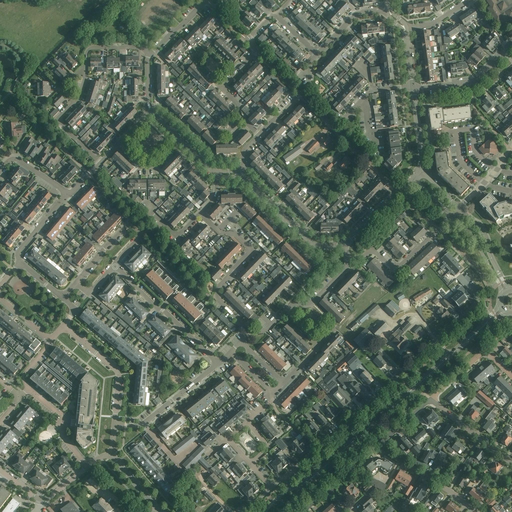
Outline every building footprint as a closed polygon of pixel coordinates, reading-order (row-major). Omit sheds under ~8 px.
[(258,3),(258,2),(255,0),(252,0),(249,4),(254,8),(251,11),(259,18),(264,12),(260,9),(262,7),(262,6),(258,3)] [(260,0),(261,0),(270,9),(275,4),(271,0),(260,0)] [(339,0),(337,3),(345,12),(349,8),(347,6),(350,4),(345,0),(339,0)] [(511,0),(485,0),(486,0),(490,7),(487,9),(497,23),(499,21),(503,27),(510,23),(508,20),(511,17),(511,0)] [(245,14),(246,11),(239,4),(236,2),(232,7),(236,10),(236,9),(243,15),(245,14)] [(335,10),(342,16),(345,12),(337,3),(334,6),(337,8),(335,10)] [(298,8),(296,10),(295,10),(289,16),(293,20),(299,14),(297,12),(299,9),(298,8)] [(327,10),(329,12),(338,20),(342,16),(335,10),(333,13),(329,9),(327,10)] [(473,9),(468,12),(473,20),(478,17),(480,21),(483,19),(479,12),(476,14),(473,9)] [(247,16),(243,21),(250,28),(254,23),(249,18),(251,16),(247,11),(246,11),(245,14),(247,16)] [(299,14),(293,20),(297,24),(306,16),(302,12),(299,14)] [(327,14),(330,16),(327,18),(334,24),(338,20),(329,12),(327,14)] [(463,14),(469,23),(473,20),(468,12),(463,14)] [(470,25),(469,23),(463,14),(460,17),(461,18),(459,18),(464,26),(465,25),(467,28),(470,25)] [(205,20),(206,21),(212,26),(216,22),(218,24),(220,22),(215,17),(213,19),(210,16),(205,20)] [(297,24),(302,28),(308,22),(305,19),(308,17),(306,16),(297,24)] [(208,30),(210,28),(213,31),(215,29),(212,26),(206,21),(202,25),(208,30)] [(310,24),(308,22),(302,28),(306,32),(314,23),(312,22),(310,24)] [(314,23),(306,32),(310,36),(316,29),(313,27),(317,23),(315,22),(314,23)] [(202,25),(198,29),(204,34),(207,37),(209,35),(206,32),(208,30),(202,25)] [(368,34),(366,25),(362,26),(362,27),(361,27),(361,30),(357,35),(361,39),(364,37),(362,35),(368,34)] [(452,25),(449,27),(454,36),(459,33),(454,25),(453,26),(452,25)] [(264,36),(268,33),(272,37),(279,30),(275,26),(270,31),(268,28),(262,34),(264,36)] [(192,31),(201,40),(203,37),(202,37),(204,34),(198,29),(197,27),(192,31)] [(454,36),(449,27),(446,29),(446,30),(445,31),(448,36),(446,37),(443,37),(444,44),(450,43),(453,42),(451,38),(454,36)] [(310,36),(314,40),(322,31),(320,29),(318,32),(316,29),(310,36)] [(283,33),(279,30),(272,37),(276,41),(283,33)] [(192,31),(188,35),(196,43),(197,44),(201,40),(192,31)] [(324,33),(322,31),(314,40),(318,44),(326,35),(324,33)] [(467,38),(466,36),(465,34),(463,32),(461,33),(465,40),(464,41),(466,44),(469,40),(467,38)] [(276,41),(280,44),(286,37),(283,33),(276,41)] [(478,33),(476,34),(471,39),(477,44),(479,46),(482,43),(477,38),(480,34),(478,33)] [(190,45),(192,43),(195,45),(196,43),(188,35),(184,39),(190,45)] [(348,39),(357,47),(359,50),(361,48),(356,44),(358,41),(352,35),(348,39)] [(487,40),(494,46),(498,41),(491,35),(487,40)] [(225,41),(222,37),(213,45),(217,49),(223,43),(225,41)] [(288,38),(286,37),(280,44),(278,47),(281,50),(284,48),(290,42),(287,39),(288,38)] [(180,38),(176,42),(185,52),(188,49),(185,46),(186,45),(180,38)] [(357,47),(348,39),(344,43),(350,49),(352,47),(355,49),(357,47)] [(494,46),(487,40),(482,45),(490,51),(494,46)] [(172,46),(180,55),(183,52),(184,53),(185,52),(176,42),(172,46)] [(287,52),(294,45),(293,43),(292,44),(290,42),(284,48),(287,52)] [(227,47),(223,43),(217,49),(221,53),(227,47)] [(348,52),(350,49),(344,43),(340,47),(351,57),(352,57),(352,56),(348,52)] [(476,52),(474,55),(473,55),(481,61),(485,56),(480,52),(482,49),(479,46),(477,44),(472,49),(476,52)] [(298,48),(294,45),(287,52),(291,56),(298,48)] [(168,51),(169,51),(177,59),(181,55),(180,55),(172,46),(168,51)] [(227,47),(221,53),(225,57),(231,51),(227,47)] [(340,47),(336,51),(343,57),(345,55),(351,60),(352,59),(351,57),(340,47)] [(302,52),(298,48),(291,56),(295,59),(302,52)] [(364,58),(369,54),(370,52),(368,50),(364,54),(362,56),(364,58)] [(170,61),(173,59),(176,62),(178,60),(177,59),(169,51),(165,56),(170,61)] [(235,54),(231,51),(225,57),(229,61),(235,54)] [(333,55),(341,64),(344,66),(345,64),(343,62),(340,60),(343,57),(336,51),(333,55)] [(303,64),(301,62),(306,56),(302,52),(295,59),(297,60),(294,63),(297,66),(296,66),(298,69),(303,64)] [(233,64),(239,58),(235,54),(229,61),(233,64)] [(476,66),(481,61),(473,55),(474,55),(473,54),(471,57),(467,55),(464,58),(467,62),(470,64),(472,62),(476,66)] [(69,55),(63,61),(59,57),(57,59),(58,61),(61,64),(64,67),(67,64),(72,69),(77,63),(69,55)] [(333,55),(329,59),(335,65),(337,63),(340,65),(341,64),(333,55)] [(126,58),(126,64),(126,66),(123,66),(123,73),(126,73),(126,71),(127,71),(129,68),(129,67),(132,67),(132,58),(132,56),(126,56),(126,58)] [(107,66),(104,66),(104,72),(107,72),(107,69),(113,69),(113,59),(113,57),(110,57),(110,58),(107,58),(107,66)] [(138,57),(132,58),(132,67),(136,67),(136,71),(142,71),(142,66),(138,66),(138,57)] [(61,64),(58,61),(55,59),(53,61),(59,67),(61,64)] [(91,67),(96,67),(96,70),(95,71),(95,72),(104,72),(104,66),(101,66),(101,59),(95,60),(95,59),(91,59),(91,67)] [(119,59),(113,59),(113,69),(120,69),(120,73),(123,73),(123,66),(120,66),(119,59)] [(325,63),(334,72),(335,70),(333,68),(335,65),(329,59),(325,63)] [(453,62),(449,63),(448,59),(445,60),(446,66),(450,66),(451,74),(453,74),(453,75),(457,75),(456,65),(455,61),(453,62)] [(456,65),(457,75),(461,74),(461,73),(462,73),(462,70),(466,70),(468,68),(465,62),(458,63),(459,64),(456,65)] [(252,67),(258,73),(260,75),(261,75),(263,73),(262,72),(264,70),(257,63),(252,67)] [(325,63),(321,67),(330,76),(334,72),(325,63)] [(191,75),(197,68),(193,64),(187,71),(191,75)] [(249,71),(254,77),(256,79),(260,75),(258,73),(252,67),(249,71)] [(321,67),(317,72),(322,76),(321,78),(328,85),(330,82),(327,79),(330,76),(321,67)] [(54,73),(62,80),(67,75),(59,68),(54,73)] [(191,75),(195,78),(201,72),(197,68),(191,75)] [(269,77),(272,74),(267,69),(264,72),(269,77)] [(254,77),(249,71),(245,75),(251,81),(252,83),(256,79),(254,77)] [(195,82),(197,84),(205,76),(201,72),(195,78),(192,81),(194,83),(195,82)] [(360,78),(358,80),(356,78),(354,80),(363,88),(367,84),(363,80),(365,78),(360,74),(358,76),(360,78)] [(241,79),(247,85),(251,81),(245,75),(241,79)] [(205,76),(197,84),(199,86),(197,87),(199,89),(202,86),(209,80),(205,76)] [(129,80),(129,86),(138,86),(138,80),(133,80),(133,77),(127,77),(127,80),(129,80)] [(91,81),(90,86),(98,89),(101,90),(102,84),(106,86),(107,83),(96,79),(95,82),(91,81)] [(241,79),(237,83),(243,89),(244,87),(247,90),(249,88),(246,85),(247,85),(241,79)] [(202,94),(205,96),(209,91),(207,89),(213,83),(209,80),(202,86),(199,89),(203,93),(202,94)] [(274,89),(275,90),(281,95),(285,91),(282,89),(285,87),(278,80),(275,82),(278,85),(274,89)] [(359,92),(363,88),(354,80),(352,82),(354,84),(352,86),(358,92),(359,92)] [(243,89),(237,83),(235,82),(231,86),(239,93),(238,94),(240,96),(243,93),(241,91),(243,89)] [(354,96),(358,92),(352,86),(350,88),(348,86),(347,86),(345,84),(344,86),(354,96)] [(184,89),(188,93),(190,91),(192,89),(190,87),(190,88),(189,87),(190,86),(189,85),(188,86),(187,86),(184,89)] [(354,96),(344,86),(342,88),(346,92),(344,94),(350,100),(354,96)] [(499,98),(500,99),(506,94),(499,86),(497,89),(495,88),(493,90),(493,92),(497,96),(495,97),(497,100),(499,98)] [(165,89),(157,89),(157,95),(157,97),(162,101),(165,99),(168,95),(165,95),(165,89)] [(271,94),(277,100),(281,95),(275,90),(271,94)] [(127,97),(126,97),(126,100),(133,100),(133,96),(138,96),(138,91),(129,91),(127,91),(127,97)] [(209,91),(205,96),(210,102),(218,95),(214,91),(211,94),(209,91)] [(336,94),(337,95),(346,104),(350,100),(344,94),(342,96),(338,92),(336,94)] [(267,98),(273,104),(277,100),(271,94),(267,98)] [(64,100),(59,95),(52,103),(57,108),(64,100)] [(164,103),(168,107),(176,99),(174,97),(173,99),(170,97),(171,96),(169,95),(168,95),(165,99),(167,101),(164,103)] [(214,102),(216,105),(222,98),(218,95),(210,102),(212,104),(214,102)] [(336,102),(343,109),(347,105),(346,104),(337,95),(335,97),(338,100),(336,102)] [(95,99),(86,97),(84,102),(89,103),(86,106),(90,111),(95,105),(97,100),(95,99)] [(491,111),(496,106),(488,97),(482,101),(491,111)] [(218,110),(226,102),(222,98),(216,105),(218,107),(216,109),(218,110)] [(273,104),(267,98),(263,102),(269,108),(273,104)] [(168,107),(172,111),(179,105),(177,103),(179,101),(177,99),(176,100),(176,99),(168,107)] [(207,106),(200,100),(198,103),(204,109),(207,106)] [(337,115),(343,109),(336,102),(334,105),(330,101),(326,105),(337,115)] [(221,110),(224,112),(230,106),(226,102),(218,110),(219,112),(221,110)] [(84,117),(90,111),(86,106),(83,103),(80,105),(76,109),(82,115),(84,117)] [(137,112),(134,109),(136,107),(133,104),(131,106),(127,110),(133,116),(137,112)] [(256,107),(254,110),(256,112),(262,117),(266,113),(257,104),(256,105),(256,107)] [(172,111),(177,115),(183,109),(179,105),(172,111)] [(472,119),(470,105),(439,109),(428,110),(429,114),(428,114),(428,117),(429,117),(430,124),(429,124),(429,127),(431,127),(431,131),(442,130),(441,123),(448,122),(448,123),(451,123),(451,122),(455,121),(455,122),(458,122),(457,121),(461,120),(462,121),(464,121),(464,120),(468,119),(468,120),(471,120),(471,119),(472,119)] [(497,108),(502,113),(505,110),(500,105),(497,108)] [(185,106),(183,109),(177,115),(181,119),(187,113),(185,111),(188,108),(185,106)] [(234,110),(230,106),(224,112),(226,114),(224,116),(226,119),(228,116),(234,110)] [(296,110),(302,116),(303,114),(306,116),(309,113),(311,115),(312,115),(312,114),(305,107),(303,109),(300,106),(296,110)] [(59,112),(56,109),(50,115),(53,118),(59,112)] [(82,115),(76,109),(72,113),(80,121),(82,119),(80,117),(82,115)] [(133,116),(127,110),(123,114),(130,121),(134,117),(133,116)] [(292,114),(298,120),(302,116),(296,110),(292,114)] [(262,117),(256,112),(252,116),(258,122),(262,117)] [(72,113),(69,117),(77,125),(80,121),(72,113)] [(128,123),(130,121),(123,114),(119,118),(126,124),(127,122),(128,123)] [(249,116),(249,117),(250,118),(248,120),(254,126),(258,122),(252,116),(250,114),(249,116)] [(292,114),(288,118),(294,124),(298,120),(292,114)] [(126,124),(119,118),(118,116),(114,120),(115,122),(122,128),(123,127),(124,128),(126,125),(125,125),(126,124)] [(191,126),(199,117),(197,116),(195,118),(193,116),(187,122),(191,126)] [(207,118),(211,122),(207,126),(209,128),(215,122),(209,116),(207,118)] [(69,117),(65,121),(73,128),(75,126),(77,127),(78,126),(77,125),(69,117)] [(191,126),(195,130),(201,124),(199,122),(201,120),(199,117),(191,126)] [(294,124),(288,118),(284,122),(289,128),(291,126),(293,128),(295,126),(293,124),(294,124)] [(110,124),(108,126),(112,130),(114,128),(118,132),(122,128),(115,122),(112,126),(110,124)] [(201,124),(195,130),(199,134),(205,128),(203,126),(206,124),(203,122),(201,124)] [(7,124),(8,126),(6,128),(8,129),(8,137),(17,137),(16,134),(22,133),(21,127),(16,127),(16,124),(7,124)] [(277,128),(275,129),(282,136),(286,132),(279,125),(276,127),(277,128)] [(108,131),(107,132),(105,130),(102,133),(104,135),(110,141),(114,137),(116,134),(112,130),(108,126),(106,128),(108,131)] [(511,132),(506,126),(504,128),(503,127),(500,129),(498,126),(496,128),(500,134),(502,132),(507,137),(510,134),(509,134),(511,132)] [(271,133),(279,141),(283,137),(282,136),(275,129),(271,133)] [(211,133),(210,134),(207,131),(202,136),(212,146),(214,148),(216,148),(216,154),(223,154),(223,156),(230,156),(230,154),(237,154),(237,147),(239,147),(241,145),(241,146),(251,136),(245,130),(243,133),(242,132),(231,143),(222,144),(211,133)] [(388,141),(389,146),(400,144),(398,131),(387,133),(388,138),(387,138),(387,141),(388,141)] [(296,138),(290,132),(287,135),(293,141),(296,138)] [(82,142),(89,135),(87,133),(80,139),(82,142)] [(271,133),(267,137),(275,145),(279,141),(271,133)] [(107,145),(110,141),(104,135),(100,139),(107,145)] [(320,141),(326,146),(332,140),(328,137),(326,138),(324,136),(320,141)] [(107,145),(100,139),(98,137),(95,140),(103,148),(107,145)] [(263,141),(269,147),(271,149),(275,145),(267,137),(263,141)] [(25,154),(27,156),(36,142),(34,140),(33,141),(28,138),(24,144),(27,145),(23,151),(25,153),(25,154)] [(99,153),(103,148),(95,140),(91,144),(90,143),(87,146),(92,151),(95,148),(99,153)] [(319,144),(316,140),(306,150),(310,153),(319,144)] [(498,152),(499,149),(490,140),(479,149),(484,155),(485,154),(493,154),(494,156),(498,152)] [(36,142),(27,156),(30,157),(30,156),(33,158),(37,152),(40,154),(43,148),(38,144),(39,144),(36,142)] [(306,145),(304,142),(282,157),(287,163),(303,151),(301,148),(306,145)] [(390,157),(401,161),(402,160),(402,159),(402,158),(400,144),(389,146),(389,151),(388,151),(389,154),(390,154),(390,157)] [(44,165),(49,157),(46,155),(49,151),(44,147),(40,154),(43,156),(38,162),(44,165)] [(436,152),(435,152),(434,153),(437,172),(437,174),(438,174),(438,175),(439,176),(440,177),(461,197),(471,186),(451,166),(449,151),(448,150),(447,150),(446,150),(445,150),(444,150),(442,150),(441,150),(440,150),(439,150),(438,151),(437,151),(436,152)] [(258,157),(260,155),(256,151),(250,157),(253,161),(258,157)] [(113,161),(115,163),(121,157),(117,153),(110,160),(112,162),(113,161)] [(52,159),(49,157),(44,165),(49,169),(53,163),(56,165),(61,158),(55,154),(52,159)] [(173,158),(180,164),(184,160),(178,154),(173,158)] [(115,163),(119,167),(125,161),(121,157),(115,163)] [(258,157),(253,161),(250,165),(254,169),(260,162),(262,161),(258,157)] [(336,168),(338,165),(343,170),(347,166),(347,167),(352,162),(346,157),(342,161),(342,162),(341,162),(339,160),(333,166),(336,168)] [(401,161),(390,157),(388,159),(387,158),(385,160),(386,161),(382,165),(390,173),(400,163),(401,162),(401,161)] [(180,164),(173,158),(169,162),(176,168),(180,164)] [(68,170),(74,176),(76,174),(78,172),(76,170),(78,168),(71,160),(68,162),(72,166),(68,170)] [(333,166),(328,160),(323,165),(325,167),(324,169),(327,172),(333,166)] [(119,167),(123,171),(130,165),(125,161),(119,167)] [(176,168),(169,162),(166,166),(172,172),(176,168)] [(260,162),(254,169),(258,172),(264,166),(260,162)] [(311,171),(314,168),(316,171),(322,166),(319,162),(313,167),(308,171),(310,173),(312,172),(311,171)] [(134,169),(130,165),(123,171),(128,175),(134,169)] [(172,172),(166,166),(161,170),(168,176),(172,172)] [(258,172),(261,176),(262,176),(268,170),(264,166),(258,172)] [(16,168),(12,172),(20,179),(22,176),(28,177),(30,173),(21,167),(19,170),(16,168)] [(369,168),(362,175),(365,177),(368,174),(373,179),(376,176),(369,168)] [(74,176),(68,170),(63,174),(70,180),(74,176)] [(262,176),(261,176),(261,177),(264,180),(264,179),(265,180),(272,174),(268,170),(262,176)] [(20,179),(12,172),(11,173),(10,173),(9,174),(10,175),(8,177),(11,180),(10,182),(16,188),(18,185),(17,184),(20,179)] [(62,172),(57,177),(66,185),(68,183),(67,182),(70,180),(63,174),(62,172)] [(185,178),(190,182),(196,176),(192,172),(185,178)] [(272,174),(265,180),(269,184),(276,178),(272,174)] [(190,182),(194,186),(200,180),(196,176),(190,182)] [(288,186),(294,180),(291,177),(285,184),(288,186)] [(276,178),(269,184),(273,188),(279,181),(276,178)] [(123,185),(116,179),(112,183),(119,189),(123,185)] [(196,189),(198,190),(204,184),(200,180),(194,186),(192,188),(194,191),(196,189)] [(376,180),(375,182),(373,181),(371,183),(378,190),(383,186),(376,180)] [(130,188),(130,190),(130,193),(132,193),(132,190),(135,190),(135,181),(127,181),(127,188),(130,188)] [(279,181),(273,188),(277,191),(283,185),(279,181)] [(4,182),(0,186),(7,193),(11,189),(16,193),(19,191),(11,185),(9,187),(4,182)] [(294,191),(295,190),(300,185),(297,183),(291,189),(294,191)] [(375,194),(378,190),(371,183),(369,185),(370,186),(368,188),(375,194)] [(199,197),(205,191),(208,188),(204,184),(198,190),(200,192),(197,195),(199,197)] [(7,193),(0,186),(0,194),(2,196),(0,198),(6,204),(8,201),(4,197),(7,193)] [(88,188),(87,190),(94,197),(97,195),(100,197),(102,194),(100,192),(99,193),(92,186),(89,189),(88,188)] [(350,186),(348,189),(354,195),(354,194),(355,196),(358,193),(350,186)] [(371,199),(375,194),(368,188),(367,190),(365,189),(363,191),(371,199)] [(41,195),(48,202),(50,200),(49,199),(52,196),(43,189),(41,192),(42,194),(41,195)] [(288,202),(289,203),(295,197),(298,194),(295,190),(294,191),(291,189),(289,191),(291,193),(285,199),(284,200),(287,203),(288,202)] [(352,197),(354,195),(348,189),(346,191),(352,197)] [(94,197),(87,190),(85,192),(86,193),(83,195),(93,204),(94,203),(91,200),(94,197)] [(205,191),(199,197),(203,201),(209,195),(205,191)] [(361,193),(363,194),(360,197),(367,203),(371,199),(363,191),(361,193)] [(223,211),(228,206),(228,203),(230,203),(230,207),(233,207),(233,202),(235,202),(235,206),(240,211),(241,210),(245,214),(244,215),(246,217),(247,216),(251,219),(256,214),(246,204),(244,203),(242,203),(242,196),(235,196),(235,194),(228,195),(228,196),(221,196),(221,203),(219,203),(218,205),(217,204),(207,214),(213,220),(217,216),(218,217),(220,215),(219,214),(223,210),(223,211)] [(47,203),(48,202),(41,195),(39,197),(37,196),(35,198),(44,206),(46,203),(47,203)] [(80,197),(78,198),(86,206),(89,203),(93,207),(94,206),(93,204),(83,195),(81,198),(80,197)] [(42,208),(44,206),(35,198),(33,196),(31,199),(33,201),(35,203),(33,204),(41,211),(42,209),(42,208)] [(289,203),(290,204),(290,205),(292,208),(299,201),(295,197),(289,203)] [(86,206),(78,198),(77,200),(77,201),(75,204),(84,213),(86,211),(83,209),(86,206)] [(183,205),(189,211),(193,207),(184,198),(183,200),(185,203),(183,205)] [(356,201),(355,202),(350,198),(348,201),(350,203),(359,212),(363,208),(362,207),(356,201)] [(15,199),(11,205),(14,208),(19,201),(15,199)] [(292,208),(296,211),(303,204),(301,203),(303,201),(301,199),(299,201),(292,208)] [(323,199),(319,203),(320,203),(321,205),(323,203),(325,205),(318,213),(320,215),(329,206),(323,200),(324,199),(323,199)] [(511,199),(510,199),(510,201),(511,201),(511,204),(505,205),(498,207),(493,201),(490,203),(487,206),(485,208),(486,210),(485,211),(496,223),(499,220),(498,219),(503,216),(503,217),(511,216),(511,215),(511,214),(511,199)] [(26,206),(28,208),(36,215),(39,212),(41,211),(33,204),(32,206),(29,205),(27,203),(26,206)] [(355,216),(359,212),(350,203),(348,205),(350,207),(348,209),(355,216)] [(303,204),(296,211),(300,215),(301,214),(307,208),(303,204)] [(179,209),(185,215),(189,211),(183,205),(179,209)] [(65,209),(63,211),(72,218),(74,215),(77,218),(78,216),(76,214),(68,207),(66,210),(65,209)] [(116,213),(113,215),(121,223),(122,221),(121,220),(124,218),(117,211),(119,209),(117,207),(116,207),(113,210),(116,213)] [(34,218),(36,215),(28,208),(24,212),(33,220),(34,218)] [(301,214),(305,218),(311,212),(307,208),(301,214)] [(11,209),(9,212),(11,213),(16,218),(19,215),(11,209)] [(179,209),(175,213),(181,219),(185,215),(179,209)] [(351,220),(355,216),(348,209),(344,213),(350,219),(351,220)] [(336,218),(340,222),(341,223),(343,221),(346,224),(350,219),(344,213),(341,210),(338,214),(336,212),(335,214),(336,218)] [(72,218),(63,211),(62,213),(63,214),(61,217),(71,225),(72,224),(69,221),(72,218)] [(171,217),(177,223),(181,219),(175,213),(173,211),(171,213),(173,215),(171,217)] [(31,222),(33,220),(24,212),(20,217),(25,221),(28,224),(31,221),(31,222)] [(311,212),(305,218),(309,222),(315,216),(311,212)] [(119,225),(121,223),(113,215),(110,218),(107,216),(106,217),(116,226),(118,224),(119,225)] [(253,221),(257,225),(263,219),(261,217),(260,219),(258,216),(253,221)] [(57,219),(56,221),(64,227),(67,224),(69,227),(71,225),(61,217),(58,219),(57,219)] [(113,229),(116,226),(106,217),(105,219),(107,221),(105,224),(112,232),(114,230),(113,229)] [(165,219),(167,221),(173,228),(177,223),(171,217),(169,219),(167,217),(165,219)] [(14,228),(21,234),(23,232),(22,232),(25,229),(21,226),(19,224),(21,222),(16,218),(14,221),(15,222),(14,224),(15,226),(14,228)] [(337,223),(331,223),(331,232),(337,232),(337,226),(339,226),(341,223),(340,222),(336,218),(334,220),(337,223)] [(257,225),(261,229),(266,224),(264,222),(265,221),(263,219),(257,225)] [(64,227),(56,221),(54,222),(55,223),(53,226),(63,234),(64,233),(61,231),(64,227)] [(421,237),(426,232),(423,229),(425,228),(419,221),(417,223),(420,226),(417,229),(416,228),(414,229),(421,237)] [(99,230),(96,233),(104,240),(106,238),(105,238),(107,235),(98,226),(96,224),(94,225),(99,230)] [(98,226),(107,235),(110,233),(112,232),(105,224),(102,227),(99,225),(98,226)] [(261,229),(265,233),(271,227),(269,225),(268,226),(266,224),(261,229)] [(211,235),(209,233),(211,231),(205,225),(201,229),(207,235),(209,237),(211,235)] [(50,228),(48,230),(56,237),(59,234),(62,236),(63,234),(53,226),(51,229),(50,228)] [(273,229),(271,227),(265,233),(269,237),(274,232),(272,230),(273,229)] [(20,236),(21,234),(14,228),(12,229),(10,228),(8,231),(17,238),(19,235),(20,236)] [(395,237),(401,230),(399,228),(392,235),(395,237)] [(203,239),(207,235),(201,229),(197,233),(203,239)] [(413,239),(416,242),(421,237),(414,229),(412,231),(414,232),(410,235),(407,232),(405,234),(411,240),(413,239)] [(56,237),(48,230),(46,232),(47,232),(45,235),(52,241),(51,243),(54,245),(56,242),(54,240),(56,237)] [(14,241),(17,238),(8,231),(6,233),(7,235),(6,237),(13,243),(15,241),(14,241)] [(269,237),(274,241),(279,235),(278,233),(277,235),(274,232),(269,237)] [(102,242),(104,240),(96,233),(93,235),(91,233),(87,236),(90,239),(92,237),(99,244),(101,241),(102,242)] [(193,237),(199,243),(203,239),(197,233),(193,237)] [(209,244),(217,236),(216,234),(207,242),(209,244)] [(279,235),(274,241),(278,245),(283,240),(280,238),(281,237),(279,235)] [(12,245),(13,243),(6,237),(4,238),(2,237),(0,240),(9,247),(11,244),(12,245)] [(199,243),(193,237),(189,241),(192,245),(195,247),(199,243)] [(83,247),(92,254),(93,252),(92,251),(95,248),(87,242),(89,240),(86,238),(83,241),(86,244),(83,247)] [(189,241),(186,238),(182,242),(190,250),(192,248),(190,246),(192,245),(189,241)] [(390,250),(398,243),(393,238),(386,246),(390,250),(389,250),(390,251),(391,250),(390,250)] [(190,250),(182,242),(178,247),(184,253),(186,251),(188,252),(190,250)] [(232,247),(238,253),(239,252),(238,251),(241,248),(236,243),(232,247)] [(281,248),(285,252),(291,247),(289,245),(288,246),(286,243),(281,248)] [(390,250),(391,250),(394,254),(394,255),(402,247),(398,243),(390,250)] [(431,245),(429,248),(428,248),(435,255),(437,257),(439,256),(437,254),(440,251),(433,243),(431,245)] [(76,256),(84,263),(86,261),(85,260),(87,257),(77,249),(75,247),(74,249),(78,253),(76,256)] [(77,249),(87,257),(89,255),(90,256),(92,254),(83,247),(81,250),(78,248),(77,249)] [(238,253),(232,247),(228,251),(233,256),(235,254),(236,255),(238,253)] [(291,247),(285,252),(289,256),(294,252),(292,249),(292,248),(291,247)] [(404,249),(402,247),(394,255),(395,256),(396,256),(396,257),(399,260),(407,252),(406,251),(408,250),(406,248),(404,249)] [(437,257),(435,255),(428,248),(429,248),(428,247),(426,249),(427,249),(424,252),(431,259),(434,256),(436,258),(437,257)] [(211,248),(209,250),(205,255),(207,257),(213,250),(211,248)] [(142,249),(127,264),(135,272),(150,256),(142,249)] [(32,261),(38,254),(34,250),(31,253),(31,252),(28,255),(29,256),(28,258),(32,261)] [(233,256),(228,251),(224,256),(230,262),(231,260),(230,259),(233,256)] [(259,254),(257,256),(263,262),(267,258),(262,252),(260,255),(259,254)] [(289,256),(293,260),(299,255),(297,253),(296,254),(294,252),(289,256)] [(421,254),(419,255),(426,263),(429,265),(430,264),(428,262),(431,259),(424,252),(421,254)] [(448,253),(441,259),(444,262),(442,263),(444,265),(444,266),(453,258),(448,253)] [(38,254),(32,261),(36,265),(42,257),(38,254)] [(272,256),(276,261),(278,263),(280,261),(276,256),(274,254),(272,256)] [(299,255),(293,260),(297,264),(302,259),(300,257),(301,256),(299,255)] [(429,265),(426,263),(419,255),(418,257),(415,260),(422,267),(425,264),(427,267),(429,265)] [(71,264),(72,261),(79,267),(81,264),(82,265),(84,263),(76,256),(73,259),(70,257),(67,261),(71,264)] [(230,262),(224,256),(220,260),(225,265),(227,262),(228,263),(230,262)] [(254,261),(259,266),(263,262),(257,256),(255,258),(256,259),(254,261)] [(36,265),(40,268),(47,260),(42,257),(36,265)] [(197,262),(195,264),(197,267),(204,260),(202,258),(198,262),(198,261),(197,262)] [(376,260),(374,258),(367,266),(370,269),(368,271),(369,273),(378,263),(376,261),(376,260)] [(453,258),(444,266),(446,267),(449,271),(458,264),(457,263),(458,263),(456,260),(455,261),(453,258)] [(297,264),(301,268),(307,263),(305,261),(304,262),(302,259),(297,264)] [(44,272),(51,264),(47,260),(40,268),(44,272)] [(225,265),(220,260),(216,264),(222,270),(223,268),(222,267),(225,265)] [(410,264),(411,264),(418,271),(420,274),(421,272),(419,270),(422,267),(415,260),(413,262),(412,262),(410,264)] [(251,262),(249,264),(255,270),(259,266),(254,261),(252,263),(251,262)] [(309,264),(307,263),(301,268),(306,272),(310,268),(308,265),(309,264)] [(378,263),(369,273),(371,270),(374,273),(372,275),(373,277),(382,267),(380,265),(380,264),(378,263)] [(51,264),(44,272),(48,275),(55,267),(51,264)] [(246,269),(251,274),(255,270),(249,264),(248,266),(249,267),(246,269)] [(420,274),(418,271),(411,264),(408,266),(406,268),(413,276),(416,273),(419,275),(420,274)] [(458,264),(449,271),(451,273),(454,276),(456,275),(463,269),(458,264)] [(55,267),(48,275),(53,279),(59,271),(55,267)] [(380,279),(387,271),(385,269),(385,270),(382,267),(373,277),(375,278),(377,276),(380,279)] [(213,272),(219,278),(221,277),(220,276),(222,273),(217,268),(213,272)] [(186,316),(192,321),(190,323),(192,324),(194,323),(197,325),(204,318),(198,313),(203,308),(199,304),(194,309),(190,304),(195,299),(191,295),(186,301),(181,296),(186,291),(184,289),(179,294),(175,290),(178,287),(176,285),(171,290),(167,286),(172,281),(168,277),(163,282),(158,277),(163,272),(159,269),(154,274),(152,271),(143,280),(144,282),(146,280),(151,286),(150,287),(153,290),(155,289),(160,294),(158,296),(162,299),(163,297),(166,300),(169,297),(173,301),(172,302),(175,304),(173,306),(176,309),(178,307),(183,313),(182,314),(185,317),(186,316)] [(243,270),(241,272),(247,278),(251,274),(246,269),(244,271),(243,270)] [(350,274),(356,280),(360,275),(355,270),(353,273),(352,272),(350,274)] [(59,271),(53,279),(57,282),(63,274),(59,271)] [(389,273),(387,271),(380,279),(383,282),(381,284),(382,285),(391,276),(388,273),(389,273)] [(219,278),(213,272),(209,277),(214,282),(216,279),(217,280),(219,278)] [(247,278),(241,272),(240,274),(241,275),(238,277),(243,282),(247,278)] [(63,274),(57,282),(61,286),(62,285),(63,285),(64,285),(65,285),(66,285),(66,284),(67,283),(67,282),(66,281),(66,280),(67,278),(63,274)] [(352,284),(356,280),(350,274),(348,275),(349,277),(347,279),(352,284)] [(287,276),(282,280),(288,286),(290,284),(289,283),(291,281),(287,276)] [(383,286),(385,284),(388,287),(396,280),(394,278),(391,276),(382,285),(383,286)] [(124,286),(116,279),(101,296),(109,302),(124,286)] [(348,288),(352,284),(347,279),(345,281),(344,280),(342,282),(348,288)] [(287,288),(288,286),(282,280),(278,284),(283,289),(286,287),(287,288)] [(344,292),(348,288),(342,282),(341,284),(342,285),(339,287),(344,292)] [(281,291),(283,289),(278,284),(274,288),(280,294),(282,293),(281,291)] [(461,286),(454,293),(463,303),(467,299),(462,293),(465,291),(461,286)] [(340,296),(344,292),(339,287),(337,290),(336,289),(334,290),(340,296)] [(279,296),(280,294),(274,288),(270,293),(275,298),(278,295),(279,296)] [(72,297),(74,295),(79,300),(82,298),(76,293),(75,294),(73,291),(69,295),(72,297)] [(225,299),(227,301),(233,295),(229,291),(224,296),(226,298),(225,299)] [(416,302),(425,296),(423,292),(413,298),(416,302)] [(270,293),(266,297),(272,302),(274,301),(273,300),(275,298),(270,293)] [(399,301),(405,298),(402,293),(399,295),(399,294),(396,295),(397,296),(396,297),(399,301)] [(454,293),(447,299),(451,303),(453,301),(458,307),(463,303),(454,293)] [(237,298),(233,295),(227,301),(229,302),(230,301),(232,304),(239,297),(239,296),(237,298)] [(239,297),(232,304),(234,306),(233,307),(235,309),(241,303),(243,301),(239,297)] [(272,302),(266,297),(262,301),(267,306),(270,303),(271,304),(272,302)] [(130,309),(137,302),(133,298),(130,301),(128,299),(123,303),(130,309)] [(322,308),(327,303),(323,299),(317,305),(319,307),(320,306),(322,308)] [(450,306),(444,299),(441,302),(447,309),(450,306)] [(383,309),(392,318),(401,309),(392,301),(383,309)] [(137,302),(130,309),(133,313),(140,306),(137,302)] [(241,303),(235,309),(237,310),(238,309),(240,312),(245,307),(241,303)] [(327,303),(322,308),(325,310),(324,311),(326,313),(331,307),(327,303)] [(358,320),(361,324),(380,308),(376,303),(358,320)] [(137,317),(144,310),(140,306),(133,313),(137,317)] [(245,307),(240,312),(242,314),(242,315),(243,317),(249,311),(245,307)] [(331,307),(326,313),(327,315),(328,314),(331,316),(335,311),(331,307)] [(438,314),(438,315),(443,320),(449,314),(444,309),(443,310),(441,307),(436,312),(438,314)] [(80,318),(85,322),(91,314),(93,313),(88,308),(85,312),(84,311),(81,315),(82,316),(80,318)] [(144,310),(137,317),(141,321),(140,322),(141,323),(142,324),(144,323),(143,323),(148,318),(146,316),(148,314),(144,310)] [(249,311),(243,317),(245,318),(246,317),(248,320),(253,315),(249,311)] [(334,321),(340,315),(335,311),(331,316),(333,318),(332,319),(334,321)] [(5,314),(4,313),(0,317),(0,323),(2,325),(9,316),(5,314)] [(91,314),(85,322),(90,325),(96,318),(91,314)] [(340,315),(334,321),(335,323),(336,322),(339,324),(344,319),(340,315)] [(12,319),(9,316),(2,325),(6,329),(13,321),(11,320),(12,319)] [(143,323),(144,323),(146,325),(148,323),(152,327),(159,319),(155,316),(150,320),(148,318),(143,323)] [(90,325),(94,329),(101,322),(96,318),(90,325)] [(163,323),(159,319),(152,327),(156,330),(163,323)] [(204,332),(212,324),(208,320),(205,323),(200,328),(204,332)] [(14,322),(13,321),(6,329),(9,331),(7,333),(9,334),(18,324),(14,321),(14,322)] [(377,338),(388,327),(382,321),(371,332),(377,338)] [(407,321),(400,328),(404,332),(411,325),(407,321)] [(101,322),(94,329),(99,333),(105,325),(101,322)] [(349,328),(352,331),(359,325),(356,322),(349,328)] [(163,323),(156,330),(160,334),(166,327),(163,323)] [(18,324),(9,334),(11,336),(13,334),(16,336),(22,329),(20,327),(21,327),(18,324)] [(217,328),(212,324),(204,332),(204,333),(203,333),(206,336),(207,335),(208,337),(217,328)] [(99,333),(103,337),(110,329),(105,325),(99,333)] [(282,330),(286,335),(292,329),(290,327),(289,328),(287,326),(282,330)] [(166,327),(160,334),(163,338),(159,343),(161,345),(169,337),(167,335),(171,331),(166,327)] [(208,337),(213,341),(221,332),(217,328),(208,337)] [(360,349),(373,336),(366,328),(353,341),(360,349)] [(395,338),(404,347),(405,346),(407,343),(401,337),(401,338),(400,337),(404,332),(400,328),(399,328),(394,333),(398,336),(395,338)] [(23,330),(22,329),(16,336),(18,338),(16,340),(18,342),(19,342),(27,332),(24,329),(23,330)] [(103,337),(108,341),(114,333),(110,329),(103,337)] [(292,329),(286,335),(290,338),(295,334),(292,331),(293,330),(292,329)] [(25,344),(31,336),(30,335),(27,332),(19,342),(21,344),(22,342),(25,344)] [(225,337),(221,332),(213,341),(217,345),(225,337)] [(395,338),(398,336),(394,333),(393,332),(390,334),(392,336),(389,338),(392,342),(394,344),(400,350),(402,348),(404,347),(395,338)] [(108,341),(113,345),(119,337),(114,333),(108,341)] [(290,338),(294,343),(300,337),(298,335),(297,336),(295,334),(290,338)] [(344,342),(342,340),(337,335),(334,337),(334,336),(332,338),(338,344),(340,346),(344,342)] [(25,344),(29,348),(36,340),(33,337),(32,337),(31,336),(25,344)] [(175,350),(182,342),(178,338),(177,338),(174,336),(165,345),(170,351),(173,348),(175,350)] [(113,345),(117,349),(124,341),(119,337),(113,345)] [(296,349),(298,347),(303,342),(301,339),(301,338),(300,337),(294,343),(292,345),(296,349)] [(334,348),(338,344),(332,338),(330,340),(331,341),(329,343),(334,348)] [(36,340),(29,348),(34,352),(33,352),(35,354),(41,348),(38,346),(41,344),(36,340)] [(117,349),(122,352),(128,345),(124,341),(117,349)] [(354,348),(347,341),(344,344),(348,348),(350,347),(352,350),(354,348)] [(182,342),(175,350),(180,354),(187,347),(182,342)] [(298,347),(302,351),(308,345),(306,343),(305,344),(303,342),(298,347)] [(336,350),(334,348),(329,343),(327,346),(326,345),(324,346),(330,352),(332,354),(336,350)] [(258,351),(262,356),(272,346),(270,345),(268,347),(265,344),(258,351)] [(273,344),(272,346),(262,356),(266,360),(273,353),(270,350),(275,346),(273,344)] [(128,345),(122,352),(126,356),(133,349),(133,348),(128,345)] [(310,346),(308,345),(302,351),(306,355),(311,350),(309,347),(310,346)] [(326,356),(330,352),(324,346),(322,348),(323,349),(321,351),(322,353),(326,356)] [(57,347),(54,351),(53,352),(50,356),(55,360),(62,351),(57,347)] [(126,356),(131,360),(139,351),(134,347),(133,348),(133,349),(126,356)] [(187,347),(180,354),(184,359),(191,351),(187,347)] [(502,351),(508,358),(511,354),(511,353),(506,347),(502,351)] [(55,360),(59,363),(66,355),(62,351),(55,360)] [(139,351),(131,360),(136,364),(143,355),(139,351)] [(191,351),(184,359),(186,361),(183,363),(189,369),(198,359),(195,356),(196,356),(191,351)] [(271,364),(282,352),(281,351),(276,356),(273,353),(266,360),(271,364)] [(282,353),(282,352),(271,364),(275,368),(282,361),(279,358),(283,354),(282,353)] [(382,358),(384,356),(380,352),(377,354),(379,356),(373,361),(381,369),(386,363),(382,358)] [(23,356),(27,360),(29,362),(32,359),(25,353),(23,356)] [(327,358),(326,356),(322,353),(320,355),(319,354),(317,356),(323,362),(327,358)] [(350,366),(357,359),(352,353),(344,360),(350,366)] [(59,363),(63,367),(70,359),(66,355),(59,363)] [(136,364),(138,365),(148,361),(148,362),(151,360),(147,357),(146,357),(143,355),(136,364)] [(0,363),(0,366),(3,369),(12,358),(10,356),(7,359),(5,357),(0,363)] [(319,366),(323,362),(317,356),(316,358),(317,359),(314,361),(319,366)] [(7,373),(14,365),(11,363),(14,360),(12,358),(3,369),(7,373)] [(63,367),(68,371),(75,362),(70,359),(63,367)] [(282,361),(275,368),(279,373),(283,369),(286,372),(292,366),(287,361),(285,364),(282,361)] [(315,370),(319,366),(314,361),(312,363),(311,362),(309,364),(315,370)] [(347,364),(344,361),(336,368),(339,372),(347,364)] [(79,366),(75,362),(68,371),(72,374),(79,366)] [(482,366),(488,374),(490,376),(493,373),(491,371),(494,369),(488,362),(482,366)] [(14,365),(7,373),(12,377),(19,369),(21,366),(19,364),(17,367),(14,365)] [(315,370),(309,364),(308,366),(309,367),(306,369),(311,374),(315,370)] [(72,374),(76,378),(84,370),(79,366),(72,374)] [(231,381),(241,370),(239,368),(239,369),(236,366),(230,373),(233,376),(232,377),(231,377),(229,379),(231,381)] [(482,366),(477,371),(484,380),(487,378),(486,376),(488,374),(482,366)] [(76,378),(81,382),(88,373),(84,370),(76,378)] [(235,379),(238,382),(245,375),(243,373),(243,372),(241,370),(231,381),(233,383),(235,381),(234,380),(235,379)] [(335,370),(333,372),(332,371),(322,381),(327,386),(339,374),(335,370)] [(360,377),(368,386),(373,381),(365,372),(363,370),(358,374),(360,377)] [(30,379),(35,383),(42,375),(37,371),(30,379)] [(482,383),(484,380),(477,371),(471,376),(477,383),(480,381),(482,383)] [(81,382),(98,384),(98,382),(88,373),(81,382)] [(358,393),(361,390),(358,387),(359,386),(355,382),(354,383),(350,379),(349,378),(349,377),(345,373),(342,376),(346,381),(358,393)] [(35,383),(39,387),(46,378),(42,375),(35,383)] [(238,382),(241,385),(240,386),(240,385),(237,388),(239,390),(250,379),(248,377),(247,377),(245,375),(238,382)] [(300,379),(298,381),(309,391),(311,389),(309,387),(308,387),(307,386),(310,383),(303,376),(300,379)] [(346,381),(342,376),(341,376),(337,379),(343,386),(344,385),(354,396),(358,393),(346,381)] [(495,388),(497,390),(506,382),(500,376),(493,383),(496,386),(495,388)] [(46,378),(39,387),(43,391),(51,382),(46,378)] [(252,381),(250,379),(239,390),(241,392),(243,389),(244,387),(247,390),(254,383),(251,381),(252,381)] [(214,388),(214,389),(219,395),(223,399),(225,397),(223,395),(228,391),(230,393),(232,391),(224,380),(214,388)] [(309,391),(298,381),(296,383),(297,383),(294,385),(301,392),(304,389),(306,390),(305,391),(307,393),(309,391)] [(340,409),(350,400),(332,381),(327,387),(321,381),(317,385),(325,394),(326,394),(328,396),(340,409)] [(43,391),(48,394),(55,386),(51,382),(43,391)] [(82,390),(97,391),(98,384),(81,382),(82,383),(81,384),(83,385),(82,390)] [(501,391),(504,393),(504,394),(511,387),(506,382),(497,390),(500,393),(501,391)] [(247,390),(250,393),(249,394),(248,394),(246,396),(248,398),(258,387),(256,385),(256,386),(254,383),(247,390)] [(299,395),(301,392),(294,385),(292,387),(290,389),(301,400),(303,398),(301,395),(300,396),(299,395)] [(55,386),(48,394),(52,398),(59,389),(55,386)] [(260,389),(258,387),(248,398),(250,399),(252,397),(251,397),(252,396),(255,399),(262,392),(260,389)] [(511,387),(504,394),(504,393),(502,395),(505,398),(506,396),(509,399),(511,395),(511,387)] [(52,398),(57,402),(64,393),(59,389),(52,398)] [(215,398),(217,396),(219,395),(214,389),(210,392),(215,398)] [(288,391),(286,394),(293,400),(296,397),(297,399),(299,401),(301,400),(290,389),(288,391)] [(82,390),(81,397),(96,399),(97,391),(82,390)] [(465,398),(467,396),(463,391),(461,393),(458,390),(448,399),(450,402),(451,402),(453,404),(463,396),(465,398)] [(198,418),(201,417),(202,415),(200,413),(205,409),(207,411),(208,411),(210,409),(211,408),(209,405),(214,401),(216,404),(219,402),(218,401),(217,400),(215,398),(210,392),(210,391),(186,410),(193,419),(196,416),(198,419),(198,418)] [(494,404),(479,391),(476,395),(486,404),(488,402),(492,406),(494,404)] [(64,393),(57,402),(61,405),(68,397),(64,393)] [(283,396),(281,398),(292,408),(294,406),(292,404),(292,405),(290,403),(293,400),(286,394),(284,396),(283,396)] [(237,407),(243,414),(244,415),(246,413),(246,412),(248,410),(246,408),(249,406),(241,398),(238,395),(234,399),(239,405),(237,407)] [(80,405),(95,406),(96,399),(81,397),(80,405)] [(292,408),(281,398),(279,400),(280,400),(277,402),(284,409),(288,406),(289,407),(289,408),(291,410),(292,408)] [(232,405),(235,409),(233,411),(232,411),(239,418),(243,414),(237,407),(234,403),(232,405)] [(80,405),(80,413),(95,414),(95,406),(80,405)] [(23,411),(31,417),(33,415),(36,417),(38,415),(35,413),(35,412),(27,406),(23,411)] [(474,411),(477,408),(474,406),(469,411),(470,412),(468,416),(473,420),(478,414),(474,411)] [(327,407),(323,410),(332,419),(335,416),(332,413),(334,411),(332,408),(330,410),(327,407)] [(230,413),(228,415),(234,422),(235,423),(237,421),(237,420),(239,418),(232,411),(233,411),(230,408),(228,410),(230,413)] [(19,415),(30,424),(32,422),(29,420),(31,417),(23,411),(19,415)] [(491,411),(485,419),(488,422),(483,428),(489,433),(494,426),(493,425),(496,421),(493,419),(497,415),(491,411)] [(79,420),(94,422),(95,414),(80,413),(79,420)] [(438,419),(431,413),(426,418),(433,425),(438,419)] [(158,428),(159,430),(161,433),(158,435),(163,440),(165,438),(166,439),(185,424),(184,423),(187,420),(183,415),(180,417),(177,414),(172,417),(158,428)] [(327,423),(319,414),(315,417),(323,426),(327,423)] [(16,420),(23,426),(26,424),(29,426),(30,424),(19,415),(16,420)] [(234,422),(228,415),(223,419),(230,426),(234,422)] [(260,427),(262,429),(261,429),(263,432),(271,425),(274,423),(267,415),(259,423),(261,426),(260,427)] [(221,421),(219,423),(225,430),(230,426),(223,419),(221,416),(219,418),(221,421)] [(18,433),(21,436),(24,432),(21,429),(23,426),(16,420),(12,424),(20,431),(18,433)] [(78,430),(76,441),(77,442),(80,447),(82,448),(83,449),(85,448),(87,447),(92,443),(93,444),(94,443),(95,442),(95,441),(95,440),(94,439),(92,439),(93,431),(92,431),(91,427),(93,427),(94,422),(79,420),(78,425),(80,426),(79,430),(78,430)] [(319,430),(311,421),(307,424),(310,427),(308,429),(310,432),(312,430),(315,433),(319,430)] [(219,423),(218,422),(216,424),(214,422),(210,426),(214,431),(216,429),(221,434),(223,432),(223,433),(226,431),(225,430),(219,423)] [(273,427),(271,425),(263,432),(265,434),(266,434),(268,436),(276,428),(278,427),(276,425),(273,427)] [(454,429),(449,425),(443,432),(447,438),(446,439),(449,442),(453,438),(450,435),(452,433),(452,431),(454,429)] [(507,433),(505,434),(503,437),(504,438),(501,442),(503,444),(505,445),(506,446),(511,439),(509,437),(511,435),(509,434),(511,430),(506,426),(503,430),(507,433)] [(206,433),(203,435),(211,443),(214,441),(213,441),(215,439),(211,434),(213,432),(208,427),(204,430),(206,433)] [(269,439),(270,438),(272,440),(277,436),(278,438),(284,433),(280,429),(278,431),(276,428),(268,436),(267,436),(269,439)] [(416,444),(418,442),(417,441),(426,434),(421,428),(412,436),(414,438),(412,440),(416,444)] [(4,434),(12,440),(14,438),(17,440),(19,438),(21,436),(18,433),(16,435),(8,429),(4,434)] [(0,438),(11,447),(13,445),(10,443),(12,440),(4,434),(0,438)] [(195,439),(196,440),(199,444),(202,442),(206,447),(208,445),(209,446),(211,443),(203,435),(201,437),(199,435),(195,439)] [(411,445),(403,436),(397,441),(405,450),(411,445)] [(0,438),(0,445),(4,449),(6,447),(9,449),(11,447),(0,438)] [(285,444),(280,438),(275,443),(275,444),(277,445),(283,452),(286,449),(283,446),(285,444)] [(292,451),(292,452),(293,452),(295,453),(296,452),(298,455),(305,449),(303,447),(308,443),(303,438),(299,442),(297,440),(290,445),(293,449),(292,450),(292,451)] [(134,457),(143,449),(139,444),(138,445),(137,443),(134,446),(135,448),(130,452),(134,457)] [(454,446),(452,448),(449,445),(446,449),(452,454),(455,450),(458,453),(460,450),(461,451),(462,451),(463,452),(466,448),(460,444),(459,445),(456,443),(455,445),(454,444),(453,446),(454,446)] [(415,447),(411,450),(416,456),(420,452),(415,447)] [(143,449),(134,457),(138,461),(147,453),(148,452),(146,451),(146,452),(143,449)] [(222,460),(231,453),(228,450),(228,451),(226,449),(221,453),(219,451),(214,455),(218,459),(220,458),(222,460)] [(466,460),(463,465),(468,468),(472,462),(472,461),(473,459),(477,462),(479,461),(484,454),(484,453),(482,452),(481,452),(479,450),(476,454),(475,453),(470,460),(467,458),(466,460)] [(283,468),(283,469),(288,464),(283,459),(286,457),(281,451),(276,455),(278,457),(275,460),(283,468)] [(432,455),(426,451),(420,460),(427,464),(430,458),(433,460),(438,453),(434,451),(432,455)] [(13,466),(18,470),(25,462),(21,459),(23,457),(19,453),(14,459),(17,461),(13,466)] [(151,458),(147,453),(138,461),(142,466),(151,458)] [(231,453),(222,460),(224,463),(222,464),(226,469),(231,464),(229,462),(234,458),(232,456),(233,455),(231,453)] [(62,460),(58,463),(65,471),(70,467),(66,462),(69,460),(64,454),(60,458),(62,460)] [(142,466),(146,470),(155,462),(156,461),(156,460),(155,460),(152,457),(151,458),(142,466)] [(461,457),(458,462),(461,464),(462,465),(463,465),(466,460),(461,457)] [(440,459),(435,467),(442,471),(446,462),(440,459)] [(60,475),(65,471),(58,463),(55,466),(51,460),(46,463),(54,473),(56,471),(60,475)] [(278,473),(278,472),(279,473),(281,471),(281,470),(283,469),(283,468),(275,460),(273,463),(271,461),(266,465),(271,470),(273,468),(278,473)] [(378,468),(380,468),(388,473),(393,465),(385,460),(383,461),(382,461),(381,462),(380,461),(378,461),(376,462),(375,461),(374,462),(372,461),(365,467),(371,475),(378,468)] [(25,462),(18,470),(24,474),(27,469),(30,471),(35,465),(30,462),(28,464),(25,462)] [(159,467),(155,462),(146,470),(150,475),(159,467)] [(498,476),(500,473),(498,471),(501,466),(498,464),(496,462),(495,464),(492,462),(487,468),(498,476)] [(241,465),(240,465),(239,463),(234,468),(232,465),(227,470),(230,474),(232,472),(234,475),(243,467),(241,465)] [(30,479),(36,483),(42,475),(39,472),(41,470),(36,466),(31,472),(34,474),(30,479)] [(150,475),(154,479),(163,471),(159,467),(150,475)] [(242,480),(243,479),(241,477),(247,472),(245,470),(243,467),(234,475),(236,477),(234,479),(238,483),(242,480)] [(190,472),(188,471),(186,469),(182,473),(185,477),(190,472)] [(167,476),(163,471),(154,479),(158,484),(167,476)] [(395,479),(401,483),(406,475),(400,472),(395,479)] [(208,480),(214,486),(220,481),(216,477),(213,474),(208,480)] [(459,477),(460,478),(457,481),(458,482),(456,485),(462,488),(463,485),(466,487),(469,483),(468,483),(470,480),(467,478),(462,474),(459,477)] [(42,475),(36,483),(41,487),(45,483),(48,485),(53,479),(47,475),(46,478),(42,475)] [(248,475),(243,479),(242,480),(247,487),(247,486),(254,494),(253,494),(254,494),(259,490),(258,489),(259,488),(257,486),(256,487),(252,482),(249,484),(247,482),(251,479),(251,478),(250,477),(248,475)] [(408,477),(406,475),(401,483),(400,485),(406,489),(404,494),(408,496),(413,488),(408,486),(412,479),(412,477),(409,476),(408,477)] [(476,483),(480,478),(476,475),(472,480),(476,483)] [(102,485),(92,476),(88,480),(98,490),(102,485)] [(170,479),(167,476),(158,484),(162,488),(171,480),(173,479),(172,477),(170,479)] [(175,485),(171,480),(162,488),(166,493),(171,489),(172,490),(176,487),(174,486),(175,485)] [(366,493),(371,488),(368,484),(363,489),(366,493)] [(420,499),(427,488),(427,487),(425,485),(424,486),(420,484),(416,490),(413,488),(407,498),(410,500),(413,495),(420,499)] [(247,486),(247,487),(244,489),(242,486),(237,490),(242,495),(244,493),(249,498),(249,497),(250,498),(252,496),(252,495),(253,494),(254,494),(247,486)] [(354,486),(350,490),(348,487),(343,491),(348,498),(353,494),(356,497),(360,493),(354,486)] [(373,486),(367,492),(371,497),(377,491),(373,486)] [(469,494),(474,498),(478,493),(481,490),(479,489),(478,488),(475,491),(473,489),(473,490),(471,488),(467,492),(469,494)] [(5,490),(3,492),(0,489),(0,509),(11,494),(5,490)] [(204,495),(212,502),(215,499),(208,492),(204,495)] [(431,499),(433,501),(431,504),(435,507),(437,504),(443,496),(442,496),(442,495),(440,494),(437,492),(431,499)] [(485,495),(482,493),(481,495),(478,493),(474,498),(479,503),(484,498),(483,497),(485,495)] [(373,502),(368,497),(368,496),(360,503),(362,506),(358,510),(359,511),(369,511),(373,509),(369,505),(373,502)] [(502,506),(503,507),(511,499),(511,498),(510,497),(509,498),(507,496),(502,500),(504,502),(501,505),(502,506)] [(13,498),(5,509),(2,511),(14,511),(20,505),(20,503),(13,498)] [(110,511),(113,510),(101,498),(92,507),(96,511),(110,511)] [(426,506),(430,500),(427,498),(423,504),(423,503),(421,506),(423,508),(425,505),(426,506)] [(489,508),(495,503),(492,500),(486,505),(489,508)] [(68,505),(61,510),(62,511),(79,511),(75,506),(75,507),(72,503),(69,506),(68,505)] [(405,511),(407,511),(410,510),(410,509),(411,508),(409,507),(407,505),(406,506),(404,503),(400,507),(402,509),(403,509),(405,511)] [(452,504),(450,503),(446,509),(449,510),(448,511),(449,511),(452,511),(454,510),(456,511),(457,511),(460,509),(452,504)]
